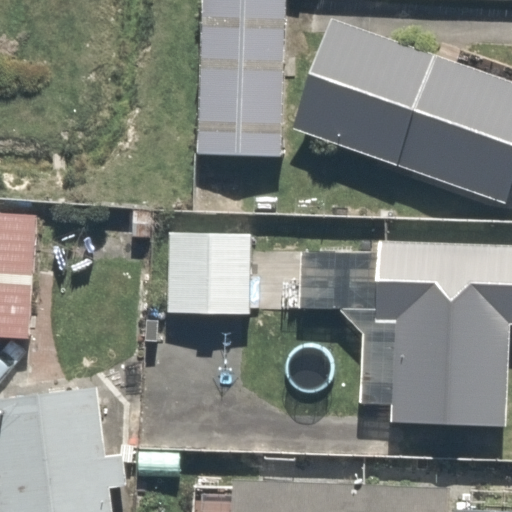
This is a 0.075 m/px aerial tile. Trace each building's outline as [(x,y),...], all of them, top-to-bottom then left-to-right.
[(274,147),(278,0),(200,0),(197,144),(274,147)] [(511,189),(511,87),(334,21),(293,130),(505,209),(511,189)] [(36,204),(0,201),(0,333),(26,335),(36,204)] [(252,226),(167,223),(164,302),(249,305),(252,226)] [(390,324),(388,429),(508,431),(511,327),(511,326),(511,248),(371,245),(369,324),(390,324)] [(98,388),(0,401),(0,511),(108,511),(105,487),(131,484),(126,451),(108,453),(98,388)] [(446,511),(448,484),(232,478),(230,511),(446,511)] [(511,511),(511,501),(452,500),(451,511),(511,511)]
